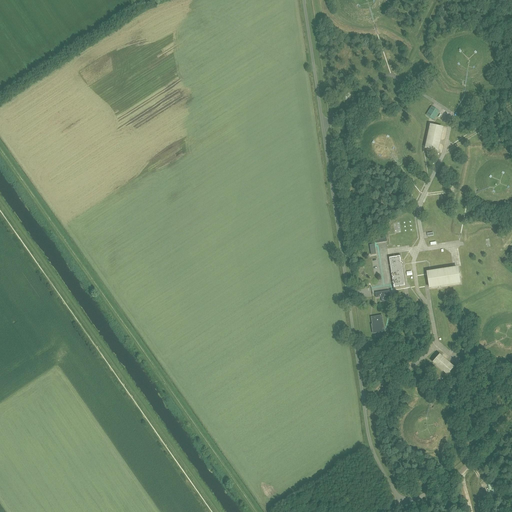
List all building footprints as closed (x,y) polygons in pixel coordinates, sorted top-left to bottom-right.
[(432,107),(427,115),(434,120),(440,111),(432,107)] [(443,128),(431,125),(426,148),(438,151),(443,128)] [(377,243),(387,241),(386,234),(375,236),(377,243)] [(401,255),(389,257),(394,288),(406,286),(401,255)] [(458,268),(428,272),(430,288),(460,283),(458,268)] [(382,302),(391,300),(389,291),(376,293),(376,298),(381,297),(382,302)] [(372,325),(373,328),(373,333),(377,332),(378,336),(386,335),(385,331),(382,315),(372,317),(373,325),(372,325)] [(440,355),(434,362),(447,374),(453,367),(440,355)]
